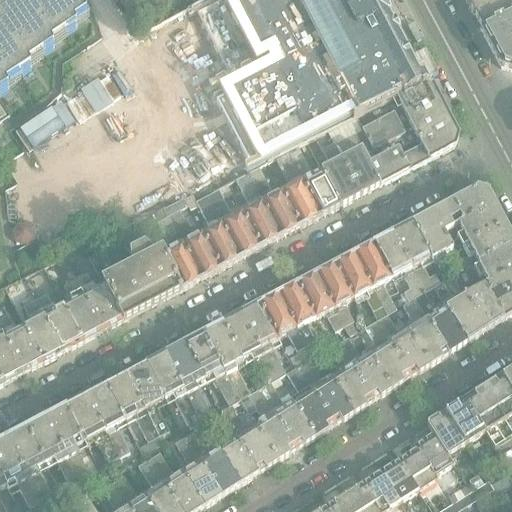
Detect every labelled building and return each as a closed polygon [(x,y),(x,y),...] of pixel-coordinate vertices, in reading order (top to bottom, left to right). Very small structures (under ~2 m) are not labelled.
[(0,124),(9,119),(0,105),(0,95),(9,90),(6,86),(13,81),(17,79),(31,70),(31,69),(29,65),(37,60),(40,57),(53,49),(53,48),(51,45),(62,37),(77,28),(74,24),(86,16),(76,2),(79,0),(3,0),(0,2),(0,124)] [(115,0),(128,16),(147,0),(115,0)] [(293,0),(294,1),(295,0),(317,0),(328,20),(319,25),(333,53),(342,48),(357,76),(340,85),(358,119),(394,100),(427,82),(425,78),(417,82),(394,40),(396,39),(391,30),(389,31),(384,22),(386,21),(374,0),(373,1),(373,0),(293,0)] [(487,0),(463,0),(464,1),(463,2),(468,10),(487,0)] [(480,32),(511,15),(511,0),(487,0),(468,10),(473,19),(480,32)] [(511,73),(511,15),(480,32),(501,71),(511,74),(511,73)] [(355,146),(438,102),(430,86),(429,86),(427,82),(394,100),(401,113),(361,134),(354,121),(345,126),(355,146)] [(366,165),(449,122),(438,102),(355,146),(366,165)] [(454,150),(457,139),(449,122),(366,165),(379,190),(454,150)] [(379,190),(366,165),(355,146),(345,126),(326,136),(332,148),(360,200),(379,190)] [(360,200),(332,148),(322,154),(329,167),(320,171),(341,210),(360,200)] [(341,210),(320,171),(310,176),(303,163),(301,164),(295,152),(286,157),(320,221),(341,210)] [(320,221),(286,157),(275,163),(289,189),(281,193),(301,231),(320,221)] [(301,231),(281,193),(272,198),(264,185),(258,171),(246,177),(281,242),(301,231)] [(281,242),(246,177),(235,183),(251,210),(241,215),(261,252),(281,242)] [(461,226),(494,209),(487,196),(477,193),(442,211),(449,225),(458,220),(461,226)] [(261,252),(241,215),(232,220),(218,194),(208,199),(242,263),(261,252)] [(198,209),(196,205),(195,203),(192,198),(183,202),(187,209),(189,213),(198,209)] [(242,263),(208,199),(196,205),(198,209),(210,232),(202,237),(221,274),(242,263)] [(194,241),(179,213),(187,209),(183,202),(163,212),(167,220),(169,219),(202,283),(221,274),(202,237),(194,241)] [(466,248),(504,227),(494,209),(461,226),(456,228),(466,248)] [(452,253),(444,237),(453,232),(449,225),(442,211),(412,227),(428,258),(431,264),(452,253)] [(202,283),(169,219),(167,220),(163,212),(156,215),(145,221),(149,230),(156,227),(171,253),(164,257),(182,294),(202,283)] [(133,260),(134,272),(105,288),(105,289),(104,290),(123,325),(152,310),(182,294),(164,257),(158,245),(146,251),(133,227),(124,232),(130,242),(123,249),(133,260)] [(418,264),(428,258),(412,227),(392,238),(424,297),(441,286),(442,284),(438,276),(428,281),(418,264)] [(477,268),(511,248),(511,242),(504,227),(466,248),(477,268)] [(424,297),(392,238),(373,248),(392,282),(401,277),(409,292),(399,298),(404,308),(413,303),(424,297)] [(384,286),(392,282),(373,248),(353,258),(386,320),(387,319),(382,311),(391,306),(383,291),(384,286)] [(466,302),(486,291),(511,276),(511,248),(477,268),(487,287),(478,291),(474,282),(478,280),(473,271),(459,278),(458,276),(452,279),(466,302)] [(386,320),(353,258),(335,268),(353,302),(360,299),(364,301),(377,324),(386,320)] [(475,270),(469,258),(453,267),(458,276),(459,278),(473,271),(475,270)] [(346,306),(353,302),(335,268),(316,278),(345,330),(350,340),(358,336),(353,325),(345,311),(346,306)] [(123,325),(104,290),(96,294),(86,276),(74,282),(102,336),(123,325)] [(511,318),(511,276),(486,291),(504,323),(511,318)] [(345,330),(316,278),(297,288),(315,322),(323,318),(326,320),(334,336),(345,330)] [(486,334),(466,302),(452,279),(442,284),(441,286),(451,300),(442,306),(467,347),(486,334)] [(102,336),(74,282),(62,289),(71,306),(64,310),(83,346),(102,336)] [(308,326),(315,322),(297,288),(277,298),(305,350),(315,345),(308,330),(308,326)] [(83,346),(64,310),(55,314),(43,291),(32,296),(36,303),(63,357),(83,346)] [(504,323),(486,291),(466,302),(486,334),(504,323)] [(467,347),(442,306),(433,312),(424,297),(413,303),(448,359),(467,347)] [(305,350),(277,298),(259,308),(278,342),(284,338),(288,340),(296,355),(305,350)] [(63,357),(36,303),(34,304),(32,299),(21,305),(23,310),(32,327),(24,331),(43,368),(63,357)] [(448,359),(413,303),(404,308),(403,309),(413,325),(405,331),(429,371),(441,363),(448,359)] [(270,349),(279,345),(278,342),(259,308),(241,318),(276,384),(278,382),(282,380),(293,373),(291,367),(283,372),(270,349)] [(43,368),(24,331),(16,335),(3,310),(0,311),(0,333),(23,378),(43,368)] [(276,384),(241,318),(222,327),(242,363),(250,359),(263,383),(254,387),(255,388),(258,394),(259,393),(276,384)] [(429,371),(405,331),(397,336),(387,319),(386,320),(377,324),(375,325),(411,382),(418,378),(429,371)] [(411,382),(375,325),(363,332),(374,349),(367,354),(392,394),(403,387),(403,386),(411,382)] [(234,368),(242,363),(222,327),(204,337),(239,405),(247,400),(258,394),(255,388),(246,393),(234,368)] [(23,378),(0,333),(0,381),(4,388),(23,378)] [(239,405),(204,337),(185,347),(203,383),(212,379),(226,407),(218,411),(221,415),(231,409),(239,405)] [(362,345),(357,337),(351,341),(356,350),(362,345)] [(392,394),(367,354),(359,359),(347,342),(339,346),(337,347),(373,405),(392,394)] [(195,387),(203,383),(185,347),(163,359),(200,427),(212,420),(219,416),(221,415),(218,411),(210,415),(195,387)] [(373,405),(337,347),(325,355),(336,373),(329,378),(355,417),(365,411),(365,410),(373,405)] [(200,427),(163,359),(145,368),(163,404),(172,399),(187,427),(178,432),(180,436),(181,438),(182,437),(193,431),(200,427)] [(355,417),(329,378),(321,383),(309,364),(297,371),(334,430),(342,425),(355,417)] [(172,441),(155,408),(163,404),(145,368),(125,379),(161,449),(164,447),(181,438),(180,436),(172,441)] [(334,430),(297,371),(293,373),(282,380),(284,384),(288,381),(298,397),(290,401),(316,442),(328,434),(327,434),(334,430)] [(511,375),(501,382),(511,400),(511,375)] [(161,449),(125,379),(106,389),(124,424),(133,420),(147,446),(139,451),(143,458),(145,457),(152,453),(156,451),(161,449)] [(316,442),(290,401),(283,406),(272,390),(280,385),(278,382),(276,384),(259,393),(297,453),(316,442)] [(511,400),(501,382),(482,394),(511,440),(511,400)] [(129,456),(115,429),(124,424),(106,389),(86,400),(118,462),(129,456)] [(297,453),(259,393),(258,394),(247,400),(260,421),(253,426),(278,466),(290,458),(289,458),(297,453)] [(511,441),(511,440),(482,394),(464,405),(485,438),(494,453),(511,441)] [(118,462),(86,400),(65,411),(84,446),(94,441),(99,452),(107,467),(113,477),(123,471),(118,462)] [(485,438),(464,405),(463,406),(457,410),(456,410),(446,417),(466,449),(485,438)] [(278,466),(253,426),(247,418),(240,423),(231,409),(221,415),(219,416),(221,419),(259,477),(266,473),(278,466)] [(75,451),(84,446),(65,411),(46,421),(80,486),(90,480),(75,451)] [(466,449),(446,417),(445,418),(438,422),(426,429),(431,437),(448,461),(466,449)] [(259,477),(221,419),(211,425),(223,444),(215,449),(241,489),(259,478),(259,477)] [(80,486),(46,421),(27,431),(46,466),(54,462),(69,491),(60,495),(64,503),(69,501),(84,493),(80,486)] [(36,471),(44,467),(46,466),(27,431),(8,441),(41,506),(52,500),(36,471)] [(241,489),(215,449),(208,454),(193,431),(182,437),(223,501),(241,489)] [(204,511),(223,501),(182,437),(181,438),(164,447),(169,454),(176,450),(187,467),(179,472),(204,511)] [(448,461),(431,437),(422,442),(422,446),(416,450),(435,481),(453,469),(448,461)] [(43,511),(41,506),(8,441),(0,445),(0,477),(6,489),(10,496),(19,492),(27,509),(22,511),(43,511)] [(435,481),(416,450),(406,457),(406,461),(400,465),(419,495),(437,484),(435,481)] [(204,511),(179,472),(172,477),(156,451),(152,453),(145,457),(178,511),(204,511)] [(178,511),(145,457),(143,458),(126,469),(130,475),(138,470),(151,490),(143,495),(153,511),(178,511)] [(419,495),(400,465),(392,470),(388,468),(379,473),(401,507),(419,495)] [(392,511),(401,507),(379,473),(369,480),(369,484),(363,488),(378,511),(392,511)] [(497,500),(511,490),(511,480),(510,477),(491,489),(493,493),(497,500)] [(153,511),(143,495),(136,500),(123,479),(112,486),(128,511),(153,511)] [(493,493),(491,489),(488,485),(479,491),(485,499),(493,493)] [(128,511),(112,486),(101,493),(113,511),(128,511)] [(378,511),(363,488),(355,493),(352,491),(343,496),(352,511),(378,511)] [(485,499),(479,491),(471,496),(476,504),(485,499)] [(91,511),(84,500),(87,498),(84,493),(69,501),(76,511),(91,511)] [(352,511),(343,496),(333,503),(333,507),(327,511),(352,511)] [(476,504),(471,496),(461,502),(466,510),(476,504)] [(76,511),(69,501),(64,503),(49,511),(76,511)] [(463,511),(466,510),(461,502),(452,508),(454,511),(463,511)]
